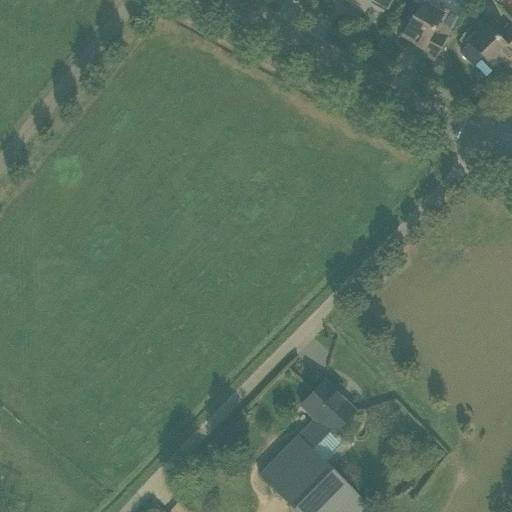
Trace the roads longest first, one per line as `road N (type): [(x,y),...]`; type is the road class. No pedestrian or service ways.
road 1 (residential): [(482,146),(126,511)]
road 2 (residential): [(482,146),(222,0)]
